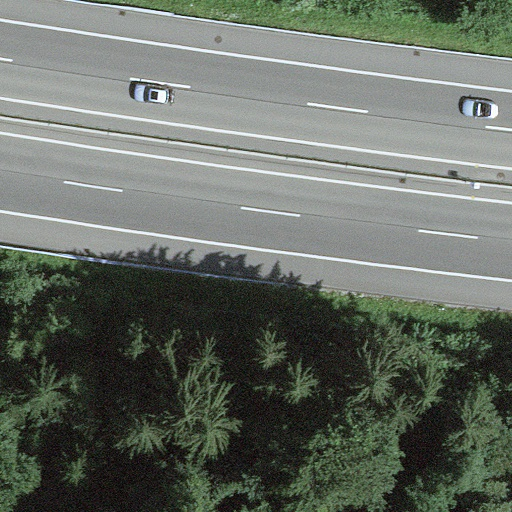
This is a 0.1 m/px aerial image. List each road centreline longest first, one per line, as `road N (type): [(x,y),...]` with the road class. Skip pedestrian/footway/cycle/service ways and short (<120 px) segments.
road 1 (motorway): [(511,129),(0,64)]
road 2 (motorway): [(0,178),(511,242)]
